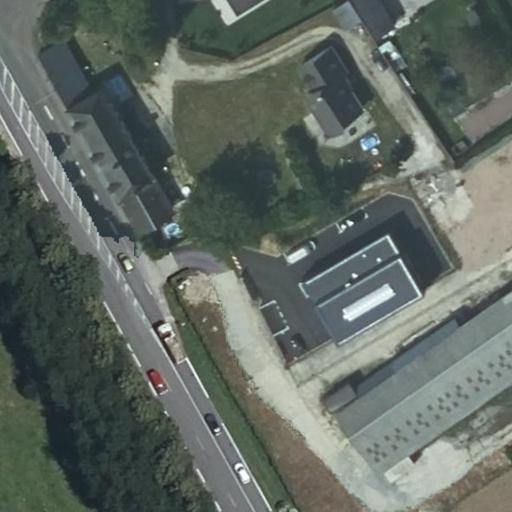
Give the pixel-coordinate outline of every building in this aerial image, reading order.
[(233,0),(241,13),(262,0),(233,0)] [(365,17),(352,0),(351,0),(338,9),(350,27),(365,17)] [(396,27),(378,0),(359,0),(382,36),(396,27)] [(39,52),(139,228),(171,208),(99,87),(91,92),(61,42),(39,52)] [(335,46),(301,66),(316,90),(309,94),(330,129),(336,130),(346,124),(347,119),(365,108),(344,73),(349,70),(335,46)] [(511,141),(476,158),(487,181),(511,169),(511,141)] [(511,383),(511,293),(466,323),(336,414),(377,474),(494,395),(511,383)]
